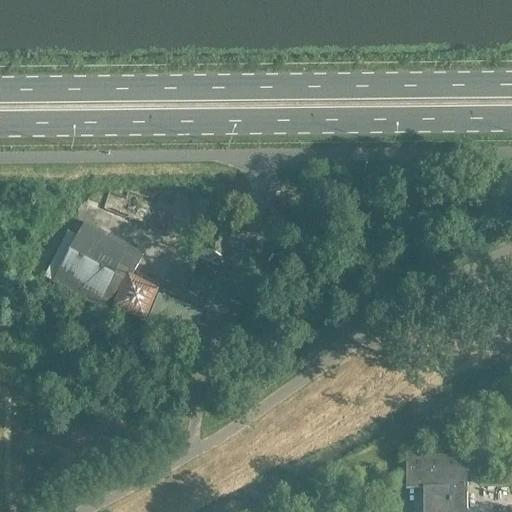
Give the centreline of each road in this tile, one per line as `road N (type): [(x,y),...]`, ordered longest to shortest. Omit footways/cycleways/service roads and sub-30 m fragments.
road 1 (primary): [(0,123),(511,117)]
road 2 (primary): [(511,85),(0,90)]
